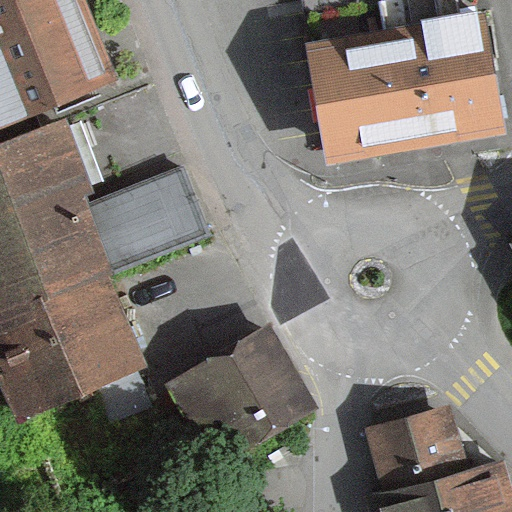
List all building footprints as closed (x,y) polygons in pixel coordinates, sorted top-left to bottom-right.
[(0,0),(0,126),(103,84),(68,0),(0,0)] [(409,138),(492,123),(474,28),(456,31),(454,17),(433,20),(429,0),(374,0),(304,13),(326,153),(409,138)] [(44,127),(0,143),(0,331),(94,283),(102,279),(101,277),(204,236),(178,169),(75,211),(44,127)] [(94,284),(94,283),(0,331),(0,371),(21,419),(131,372),(94,284)] [(208,464),(306,407),(264,333),(166,390),(208,464)] [(21,419),(38,465),(58,509),(113,485),(90,426),(145,404),(131,372),(21,419)] [(145,404),(90,426),(113,485),(169,461),(145,404)] [(453,463),(438,415),(373,433),(388,491),(465,472),(461,460),(453,463)] [(506,511),(492,464),(465,472),(388,491),(369,495),(373,511),(506,511)] [(0,486),(10,511),(51,511),(58,509),(38,465),(0,481),(0,486)]
